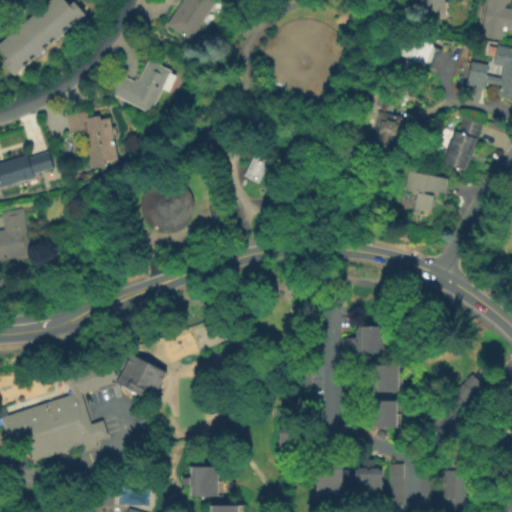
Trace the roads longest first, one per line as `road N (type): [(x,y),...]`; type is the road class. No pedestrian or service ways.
road 1 (secondary): [(47,322),(236,256),(320,245),(414,264),(511,329)]
road 2 (residential): [(0,111),(79,69),(128,0)]
road 3 (residential): [(511,158),(436,274)]
